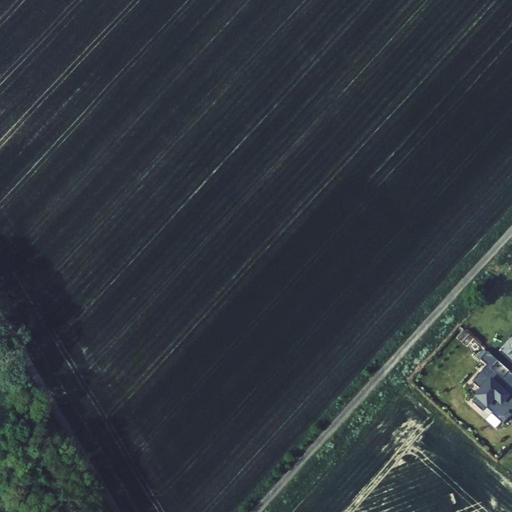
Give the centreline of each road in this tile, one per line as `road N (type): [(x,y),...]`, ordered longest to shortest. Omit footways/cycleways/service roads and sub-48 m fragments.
road 1 (track): [(255,511),(511,230)]
road 2 (unclassified): [(117,511),(0,316)]
